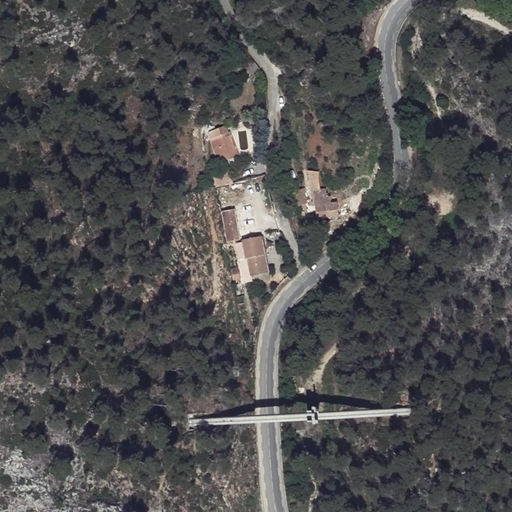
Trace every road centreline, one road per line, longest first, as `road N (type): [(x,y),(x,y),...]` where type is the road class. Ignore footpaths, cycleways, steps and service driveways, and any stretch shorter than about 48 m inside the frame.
road 1 (secondary): [(404,0),(380,45),(391,127),(387,182),(357,226),(282,301),(271,325),(265,414),(278,511)]
road 2 (track): [(314,396),(312,369),(322,351),(443,211),(440,203),(417,199),(374,205)]
road 3 (track): [(306,275),(268,169),(271,71),(223,0)]
